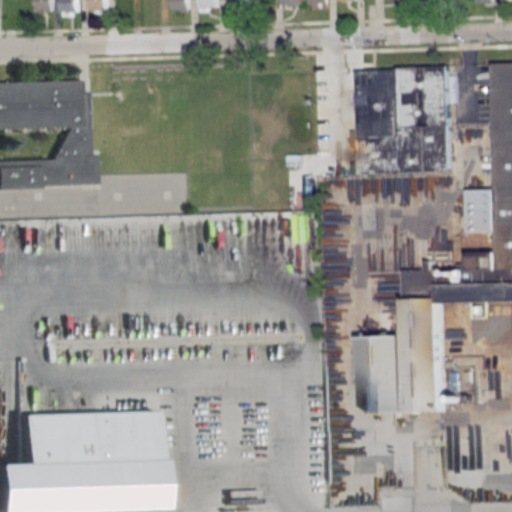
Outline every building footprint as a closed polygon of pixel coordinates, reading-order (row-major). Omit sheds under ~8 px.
[(35,0),(36,12),(53,12),(53,0),(35,0)] [(60,0),(61,16),(79,16),(78,0),(60,0)] [(89,0),(90,13),(107,13),(106,0),(89,0)] [(171,0),(171,10),(188,10),(188,0),(171,0)] [(200,0),(201,11),(217,11),(217,0),(200,0)] [(496,66),(511,65),(511,304),(444,306),(447,415),(364,417),(362,337),(408,336),(406,270),(472,268),(471,253),(501,252),(500,230),(471,231),(470,191),(499,190),(496,66)] [(451,173),(449,67),(358,69),(360,175),(451,173)] [(0,188),(95,187),(95,154),(88,154),(86,91),(80,91),(80,81),(0,82),(0,188)] [(0,508),(159,505),(158,461),(129,462),(128,414),(18,417),(19,466),(0,465),(0,508)]
